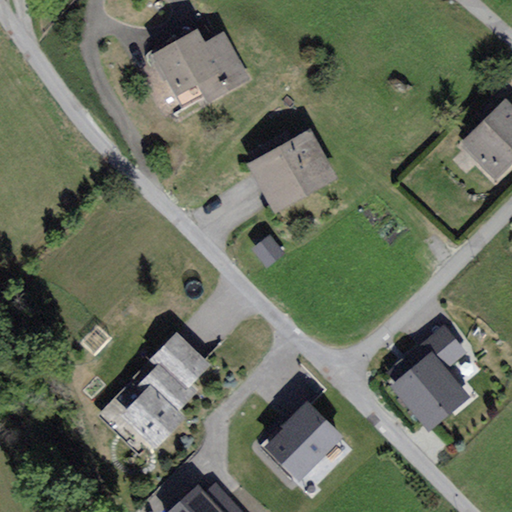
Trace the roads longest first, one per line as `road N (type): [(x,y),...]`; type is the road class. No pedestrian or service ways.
road 1 (residential): [(340,379),(66,106),(0,10)]
road 2 (residential): [(511,210),(340,379)]
road 3 (residential): [(471,511),(340,379)]
